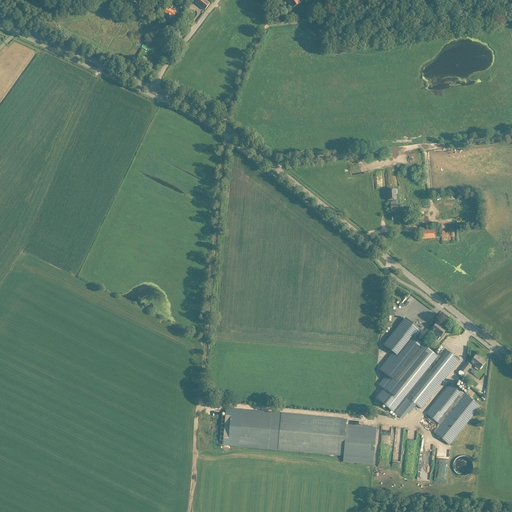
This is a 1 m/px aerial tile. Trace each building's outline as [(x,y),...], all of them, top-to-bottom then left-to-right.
[(197,0),(195,3),(205,10),(210,3),(206,0),(197,0)] [(286,0),(293,8),(303,0),(286,0)] [(172,20),(173,18),(174,18),(176,14),(177,13),(178,12),(178,11),(179,9),(176,8),(178,5),(174,3),(170,10),(167,9),(165,13),(169,16),(169,17),(169,19),(171,20),(172,20)] [(133,19),(139,20),(142,11),(136,10),(133,19)] [(396,189),(387,189),(388,201),(391,200),(391,205),(390,205),(391,210),(400,209),(400,205),(397,205),(396,200),(397,200),(396,189)] [(426,228),(421,228),(421,239),(426,239),(432,239),(435,239),(435,227),(426,228)] [(384,390),(376,399),(392,412),(405,396),(437,356),(415,338),(421,330),(406,318),(384,346),(394,353),(380,371),(386,376),(379,386),(384,390)] [(437,323),(434,327),(431,330),(430,331),(428,330),(424,334),(429,338),(433,334),(434,332),(440,337),(446,330),(437,323)] [(405,396),(413,403),(415,404),(416,406),(421,409),(456,364),(459,361),(444,348),(443,349),(441,352),(437,356),(405,396)] [(460,371),(458,372),(459,375),(463,378),(465,375),(464,374),(465,373),(471,366),(473,364),(479,369),(482,366),(485,363),(476,355),(469,364),(467,362),(464,366),(460,371)] [(450,382),(426,413),(439,424),(437,426),(438,427),(433,432),(449,445),(480,407),(450,382)] [(281,413),(226,408),(223,446),(278,450),(279,433),(274,433),(276,413),(281,414),(281,413)] [(279,433),(278,450),(344,456),(345,437),(340,436),(341,420),(341,419),(281,413),(281,414),(276,413),(274,433),(279,433)] [(422,419),(420,421),(428,429),(430,426),(422,419)] [(347,420),(341,420),(340,436),(345,437),(344,456),(343,462),(373,465),(377,428),(347,425),(347,420)] [(460,475),(462,475),(464,475),(466,474),(468,473),(470,472),(471,470),(472,469),(472,467),(472,464),(472,462),(471,461),(470,459),(469,457),(467,456),(465,456),(463,455),(461,456),(459,456),(457,457),(455,459),(454,460),(453,462),(453,464),(453,466),(453,468),(454,470),(455,472),(457,473),(458,474),(460,475)]
